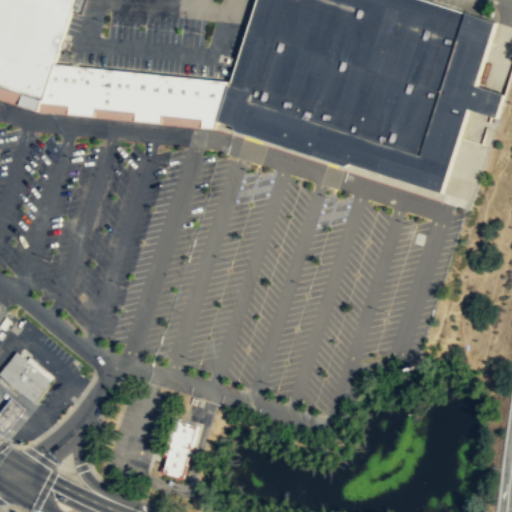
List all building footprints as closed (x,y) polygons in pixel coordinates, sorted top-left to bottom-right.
[(0,0),(75,0),(72,10),(55,63),(44,99),(0,84),(0,0)] [(434,0),(257,0),(232,80),(220,120),(236,125),(354,162),(445,192),(472,108),(500,116),(506,92),(480,84),(500,21),(434,0)] [(220,120),(232,80),(55,63),(44,99),(43,102),(220,120)] [(0,371),(17,351),(51,380),(47,385),(49,386),(35,402),(17,389),(0,373),(0,371)] [(0,431),(0,413),(14,396),(28,407),(5,435),(0,431)] [(176,418),(200,425),(185,477),(165,471),(170,456),(165,455),(176,418)]
